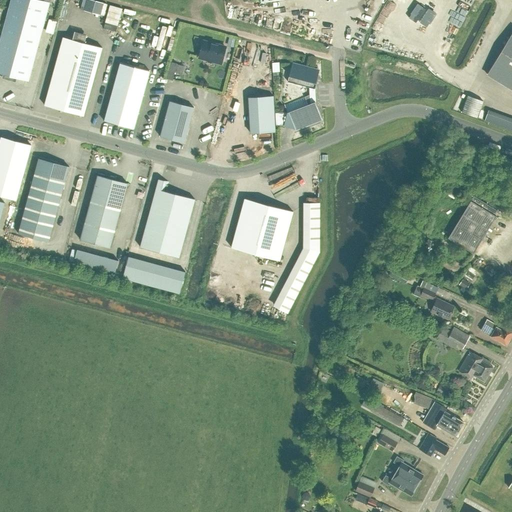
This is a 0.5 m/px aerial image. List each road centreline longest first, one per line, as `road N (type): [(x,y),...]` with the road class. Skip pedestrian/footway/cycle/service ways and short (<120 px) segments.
road 1 (unclassified): [(0,113),(222,173),(252,170),(410,110),(511,144)]
road 2 (primary): [(440,511),(511,385)]
